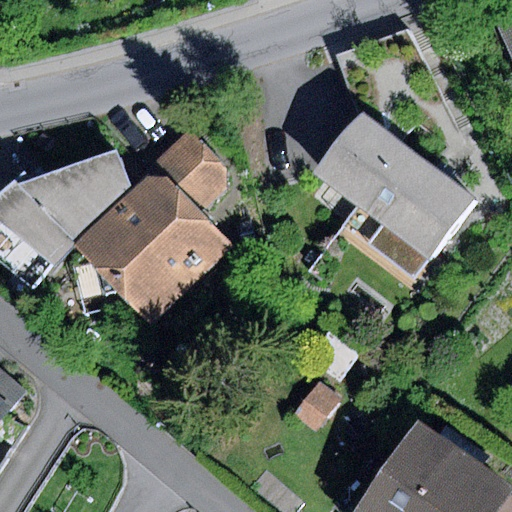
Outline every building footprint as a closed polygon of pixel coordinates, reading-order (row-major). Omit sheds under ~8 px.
[(511,17),(498,25),(511,54),(511,17)] [(408,31),(340,57),(355,104),(374,99),(432,144),(420,159),(473,200),(486,183),(408,31)] [(420,159),(363,115),(316,175),(358,208),(426,260),(473,200),(420,159)] [(168,178),(199,213),(225,189),(227,167),(190,129),(142,173),(148,179),(168,178)] [(23,176),(0,197),(0,224),(53,268),(80,243),(79,241),(135,191),(117,151),(28,184),(23,176)] [(79,241),(80,243),(151,319),(230,246),(199,213),(168,178),(148,179),(135,191),(79,241)] [(426,260),(358,208),(343,226),(412,279),(426,260)] [(53,268),(0,224),(0,261),(34,291),(53,268)] [(321,383),(297,416),(318,431),(342,398),(321,383)] [(0,391),(0,424),(16,405),(0,391)] [(511,487),(421,424),(358,511),(502,511),(511,499),(511,487)]
